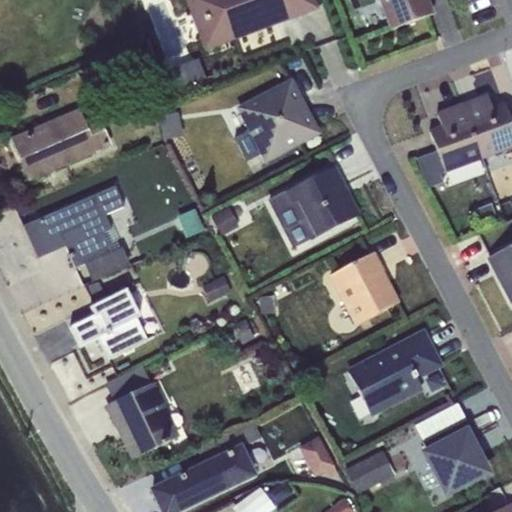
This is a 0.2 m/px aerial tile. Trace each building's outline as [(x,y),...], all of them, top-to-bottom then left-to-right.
[(213,36),(199,0),(185,0),(204,53),(318,10),(313,0),(306,0),(307,1),(276,13),(278,20),(268,23),(268,24),(264,25),(260,26),(257,26),(252,27),(249,29),(246,31),(244,33),(239,35),(239,34),(229,38),(226,31),(213,36)] [(199,0),(213,36),(226,31),(229,38),(239,34),(239,35),(244,33),(246,31),(249,29),(252,27),(257,26),(260,26),(264,25),(268,24),(268,23),(278,20),(276,13),(307,1),(306,0),(199,0)] [(378,0),(390,30),(431,15),(425,0),(378,0)] [(197,59),(158,73),(166,94),(205,79),(197,59)] [(122,63),(95,74),(100,90),(127,80),(122,63)] [(289,82),(236,111),(247,133),(259,156),(261,160),(308,135),(305,130),(312,126),(309,119),(306,121),(305,118),(294,114),(299,100),(289,82)] [(486,97),(461,106),(482,160),(511,149),(511,129),(511,126),(503,105),(491,110),(486,97)] [(482,160),(461,106),(435,116),(440,128),(428,133),(435,153),(415,160),(426,189),(441,183),(438,174),(482,160)] [(78,110),(9,139),(28,182),(110,146),(97,116),(82,123),(78,110)] [(178,115),(159,117),(161,141),(181,138),(178,115)] [(247,133),(234,139),(246,162),(259,156),(247,133)] [(334,167),(283,194),(289,207),(296,204),(313,238),(315,240),(357,217),(345,195),(340,197),(335,187),(342,183),(334,167)] [(102,234),(110,231),(104,216),(122,207),(114,187),(22,227),(37,258),(64,246),(74,269),(83,265),(110,253),(102,234)] [(289,207),(283,194),(267,202),(291,249),(313,238),(296,204),(289,207)] [(490,203),(472,210),(477,223),(495,217),(490,203)] [(228,210),(211,218),(220,236),(237,228),(228,210)] [(193,211),(176,218),(185,238),(202,231),(193,211)] [(110,253),(83,265),(91,284),(129,267),(121,248),(119,249),(112,230),(110,231),(102,234),(110,253)] [(511,245),(488,258),(511,304),(511,245)] [(372,253),(327,277),(353,327),(397,304),(379,274),(382,272),(372,253)] [(223,277),(201,287),(208,303),(230,294),(223,277)] [(93,317),(69,328),(79,349),(97,339),(107,360),(146,342),(126,291),(88,309),(93,317)] [(273,297),(257,298),(259,316),(274,315),(273,297)] [(244,322),(230,329),(239,345),(253,339),(244,322)] [(421,336),(347,374),(370,418),(422,392),(414,377),(436,365),(421,336)] [(112,403),(152,384),(143,365),(104,385),(112,403)] [(152,384),(112,403),(106,405),(135,459),(179,436),(152,384)] [(456,404),(413,427),(425,450),(419,452),(441,495),(484,473),(469,445),(476,441),(456,404)] [(202,463),(147,490),(157,511),(183,511),(256,477),(242,447),(260,439),(252,423),(196,451),(202,463)] [(318,437),(297,448),(313,478),(323,473),(326,479),(337,473),(318,437)] [(381,451),(344,470),(356,494),(394,475),(381,451)] [(260,489),(232,508),(234,511),(270,511),(275,509),(260,489)] [(351,511),(343,500),(326,511),(351,511)]
